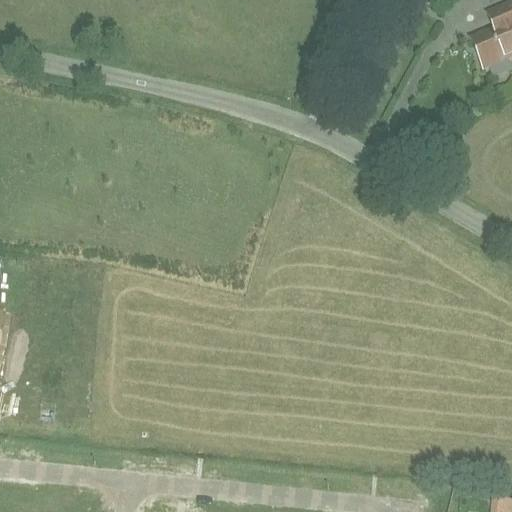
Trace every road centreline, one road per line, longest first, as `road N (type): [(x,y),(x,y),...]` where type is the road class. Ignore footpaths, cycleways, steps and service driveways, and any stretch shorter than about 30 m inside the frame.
road 1 (unclassified): [(511,243),(300,126),(0,55)]
road 2 (residential): [(414,511),(131,480)]
road 3 (residential): [(131,480),(0,469)]
